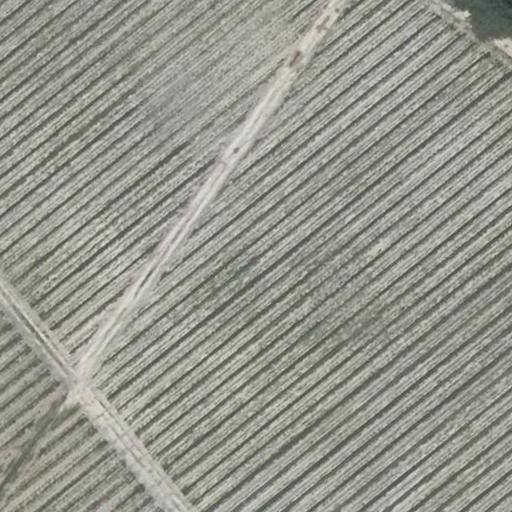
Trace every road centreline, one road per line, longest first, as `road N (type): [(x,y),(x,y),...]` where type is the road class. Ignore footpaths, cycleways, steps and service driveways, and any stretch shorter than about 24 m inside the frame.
road 1 (track): [(338,0),(0,498)]
road 2 (track): [(0,284),(185,511)]
